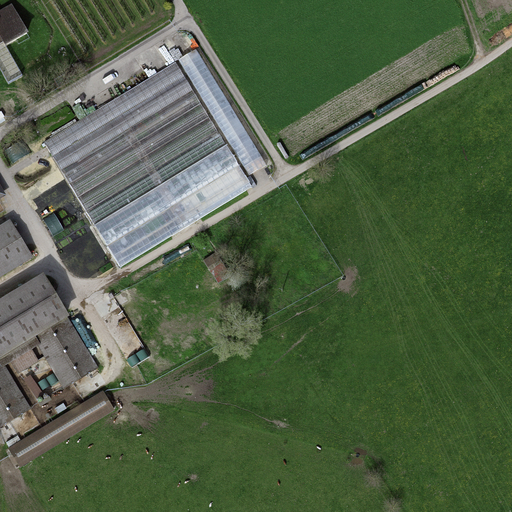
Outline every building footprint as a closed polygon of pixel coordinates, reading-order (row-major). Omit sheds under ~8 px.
[(0,36),(5,45),(27,34),(12,7),(0,13),(0,36)] [(226,145),(176,63),(44,143),(94,225),(226,145)] [(94,225),(120,267),(251,187),(226,145),(94,225)] [(0,275),(29,258),(9,224),(0,229),(0,275)] [(3,366),(11,361),(18,373),(37,361),(30,349),(38,344),(65,388),(97,368),(42,279),(0,304),(0,427),(29,409),(3,366)] [(102,393),(10,449),(20,466),(113,410),(102,393)]
